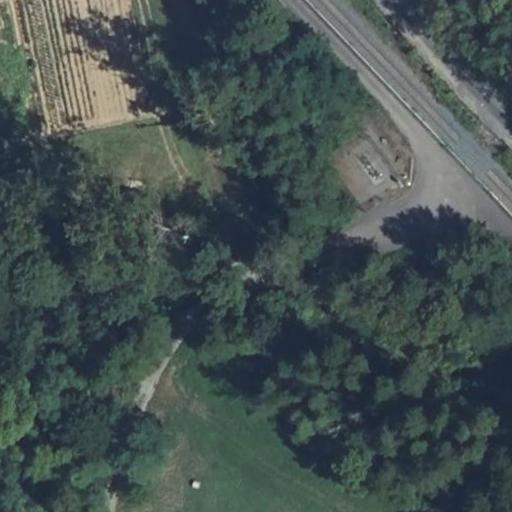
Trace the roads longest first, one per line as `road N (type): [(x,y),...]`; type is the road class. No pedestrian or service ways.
road 1 (unclassified): [(110,511),(147,391),(190,320),(415,198),(507,116)]
road 2 (unclassified): [(392,0),(507,116)]
